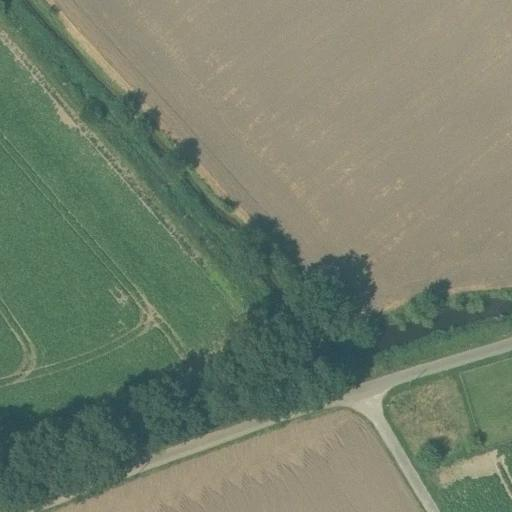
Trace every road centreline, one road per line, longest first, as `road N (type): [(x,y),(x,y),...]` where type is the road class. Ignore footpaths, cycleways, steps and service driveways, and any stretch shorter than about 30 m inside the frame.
road 1 (unclassified): [(362,390),(94,472),(4,511)]
road 2 (unclassified): [(511,343),(362,390)]
road 3 (unclassified): [(432,511),(362,390)]
